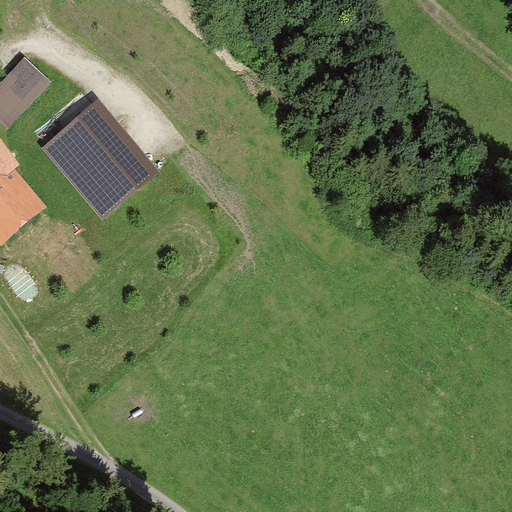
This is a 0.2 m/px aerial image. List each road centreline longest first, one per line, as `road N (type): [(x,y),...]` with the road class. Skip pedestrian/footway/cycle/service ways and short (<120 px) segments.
road 1 (residential): [(177,511),(0,415)]
road 2 (track): [(98,465),(99,452),(0,299)]
